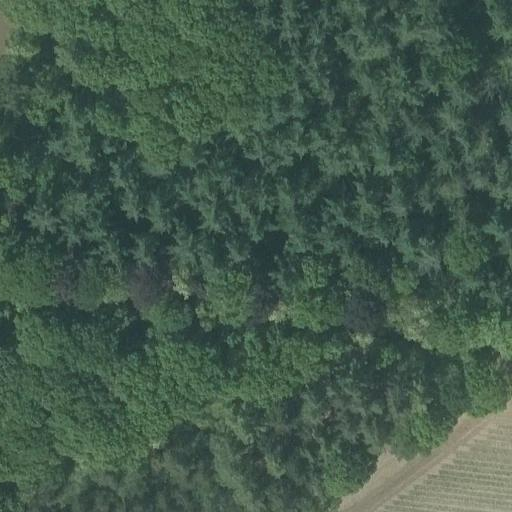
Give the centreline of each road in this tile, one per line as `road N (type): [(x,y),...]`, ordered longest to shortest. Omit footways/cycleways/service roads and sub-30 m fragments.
road 1 (track): [(511,334),(0,266)]
road 2 (track): [(177,0),(21,155),(0,187)]
